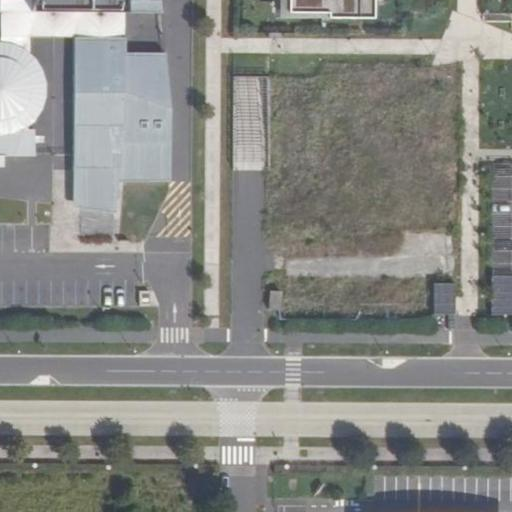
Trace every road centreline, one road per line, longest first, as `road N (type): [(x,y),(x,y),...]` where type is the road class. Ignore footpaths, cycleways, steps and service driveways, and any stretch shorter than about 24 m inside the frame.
road 1 (tertiary): [(241,371),(511,373)]
road 2 (tertiary): [(0,370),(241,371)]
road 3 (unclassified): [(241,371),(237,511)]
